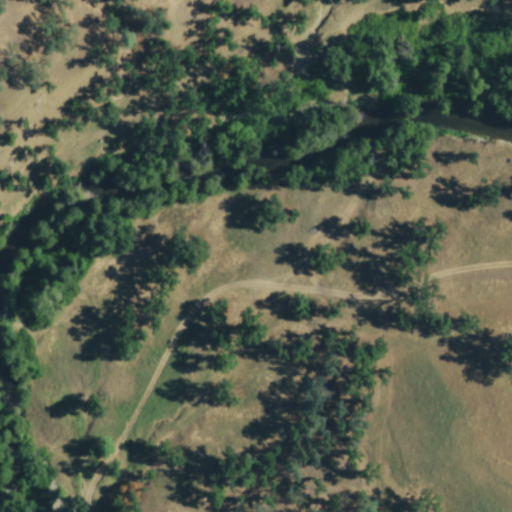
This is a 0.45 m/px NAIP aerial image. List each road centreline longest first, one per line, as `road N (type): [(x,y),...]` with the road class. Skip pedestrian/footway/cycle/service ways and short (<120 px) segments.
road 1 (track): [(213,287),(270,283),(362,302),(441,279),(511,272)]
road 2 (track): [(74,511),(174,330),(213,287)]
